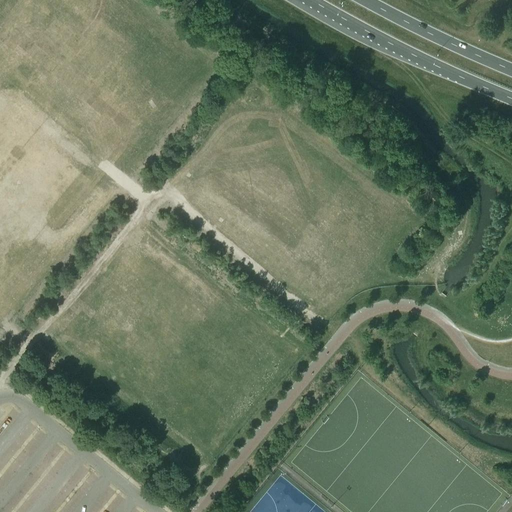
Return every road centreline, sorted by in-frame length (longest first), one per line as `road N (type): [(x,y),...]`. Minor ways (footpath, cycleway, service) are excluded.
road 1 (primary): [(311,0),(511,99)]
road 2 (primary): [(511,70),(365,0)]
road 3 (track): [(437,415),(379,367),(374,342),(354,324)]
